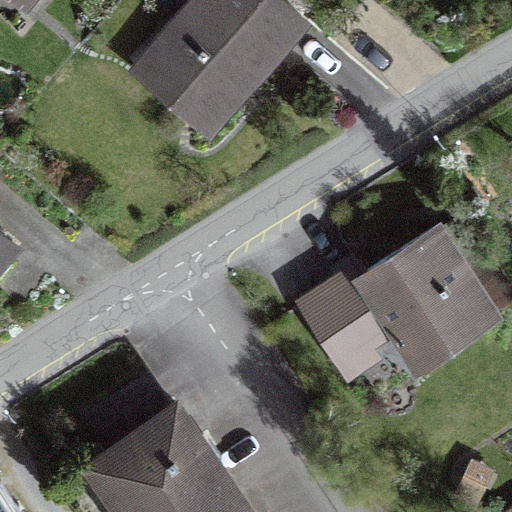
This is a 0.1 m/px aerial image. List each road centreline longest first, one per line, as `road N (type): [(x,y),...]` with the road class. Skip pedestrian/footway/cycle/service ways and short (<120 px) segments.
road 1 (tertiary): [(166,273),(511,58)]
road 2 (residential): [(166,273),(334,511)]
road 3 (tertiary): [(0,377),(166,273)]
